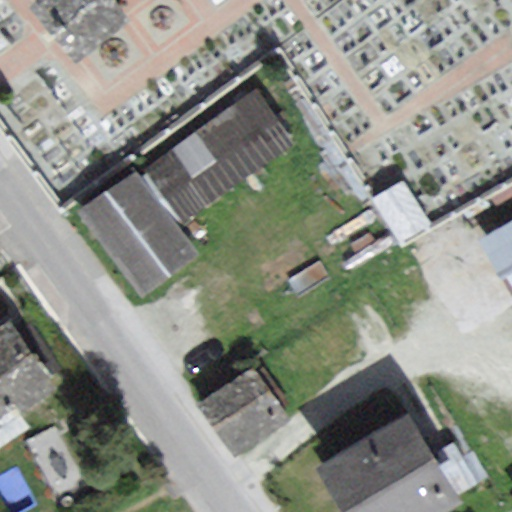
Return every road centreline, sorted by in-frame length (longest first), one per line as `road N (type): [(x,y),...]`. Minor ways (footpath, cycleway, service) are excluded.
road 1 (tertiary): [(0,183),(233,511)]
road 2 (track): [(499,352),(442,349),(395,364),(316,411),(220,494)]
